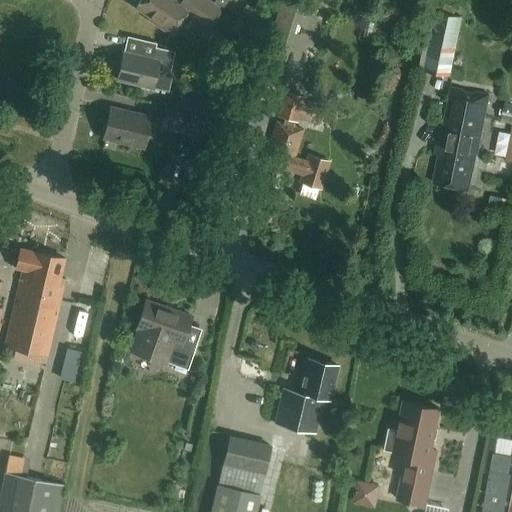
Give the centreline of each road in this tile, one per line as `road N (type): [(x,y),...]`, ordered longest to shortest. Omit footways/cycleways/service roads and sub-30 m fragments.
road 1 (tertiary): [(511,358),(49,198)]
road 2 (residential): [(49,198),(92,4)]
